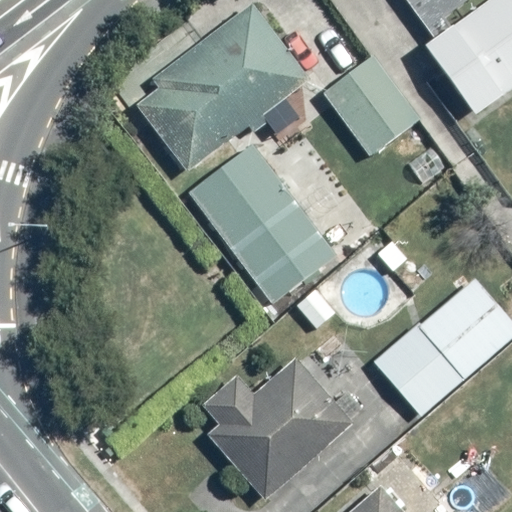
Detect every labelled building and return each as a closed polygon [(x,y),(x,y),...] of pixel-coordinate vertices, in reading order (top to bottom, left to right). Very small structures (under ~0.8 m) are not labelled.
[(477,0),(415,0),(441,34),(423,46),(477,119),(511,92),(511,0),(485,0),(481,4),(477,0)] [(304,78),(248,7),(151,83),(156,89),(129,110),(180,175),(234,133),(241,143),(269,120),(262,111),(304,78)] [(418,120),(373,58),(325,93),(370,155),(418,120)] [(268,302),(280,318),(303,302),(327,284),(318,272),(341,255),(258,141),(188,192),(268,302)] [(424,415),(467,379),(511,340),(511,321),(476,279),(422,325),(379,361),(424,415)] [(327,284),(303,302),(322,329),(347,312),(327,284)] [(360,423),(302,358),(260,396),(242,376),(197,416),(273,501),(360,423)] [(394,511),(373,489),(347,511),(394,511)]
